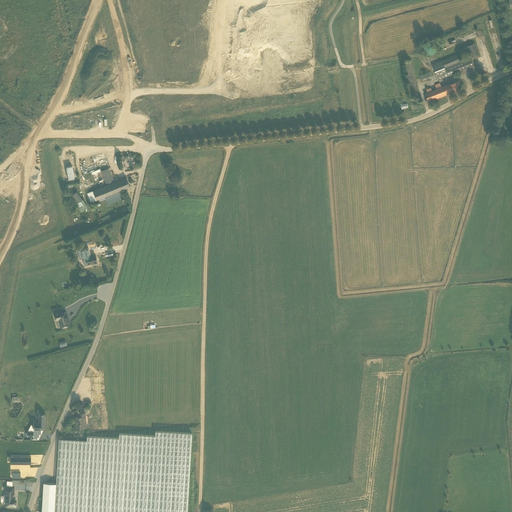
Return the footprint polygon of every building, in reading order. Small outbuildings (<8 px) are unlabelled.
[(458,53),(432,64),(438,80),(466,69),(467,71),(474,68),(470,58),(479,55),(474,43),(466,47),(469,55),(460,58),(458,53)] [(418,90),(412,61),(406,62),(412,92),(418,90)] [(430,72),(419,75),(421,81),(432,78),(430,72)] [(428,92),(425,94),(428,102),(454,92),(459,89),(457,85),(460,84),(458,80),(450,84),(450,83),(441,87),(440,83),(435,85),(436,89),(432,91),(430,88),(426,89),(428,92)] [(68,179),(74,178),(72,166),(66,167),(68,179)] [(119,180),(115,182),(114,182),(108,168),(101,171),(107,185),(87,193),(91,202),(130,186),(127,178),(119,181),(119,180)] [(78,191),(72,195),(83,211),(89,207),(78,191)] [(88,266),(93,265),(98,264),(95,255),(91,256),(90,256),(89,256),(89,255),(88,253),(81,255),(83,261),(85,260),(86,261),(88,266)] [(60,310),(54,312),(55,318),(58,317),(61,327),(69,325),(66,312),(60,314),(60,310)] [(140,343),(141,344),(145,344),(145,341),(148,339),(150,338),(154,335),(153,335),(156,332),(139,333),(140,340),(103,342),(105,345),(106,349),(102,349),(102,354),(104,353),(105,354),(108,352),(106,350),(109,348),(109,342),(112,346),(113,345),(116,345),(118,344),(129,343),(134,343),(134,344),(135,344),(140,343)] [(93,405),(106,404),(106,400),(103,400),(101,376),(92,377),(93,405)] [(76,421),(76,428),(89,427),(88,416),(85,416),(85,413),(78,413),(78,417),(74,417),(74,421),(76,421)] [(34,433),(42,433),(43,431),(43,429),(45,430),(45,414),(39,414),(39,423),(34,423),(33,424),(33,431),(27,431),(27,436),(33,436),(34,436),(34,433)] [(40,511),(187,511),(192,434),(156,432),(155,436),(119,434),(119,439),(87,437),(87,441),(59,440),(56,484),(43,483),(40,511)] [(6,504),(6,506),(15,506),(16,500),(13,499),(14,487),(6,486),(6,495),(6,504)]
